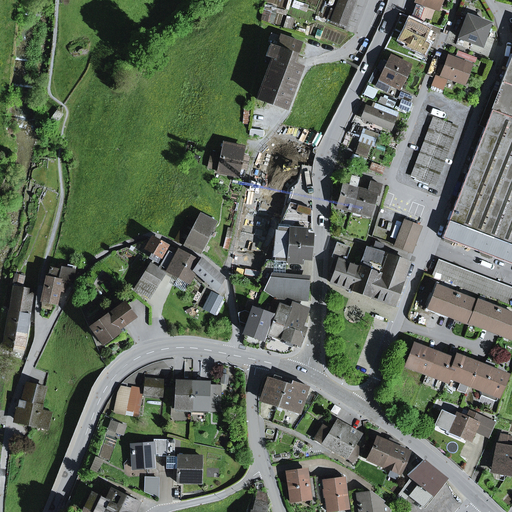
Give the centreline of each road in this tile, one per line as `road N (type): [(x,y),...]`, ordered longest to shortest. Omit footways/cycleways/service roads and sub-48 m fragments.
road 1 (tertiary): [(307,375),(326,148),(395,0)]
road 2 (tertiary): [(52,511),(115,373),(155,348),(232,352)]
road 3 (residential): [(0,510),(12,404),(44,334),(91,267)]
road 4 (residential): [(458,0),(392,184),(440,205)]
road 5 (residential): [(488,0),(503,23),(504,44),(440,205)]
road 6 (tertiary): [(476,497),(367,408)]
road 7 (track): [(253,155),(290,113),(310,65),(338,58)]
road 8 (residential): [(440,205),(398,322)]
road 9 (residential): [(264,460),(246,483),(157,511)]
